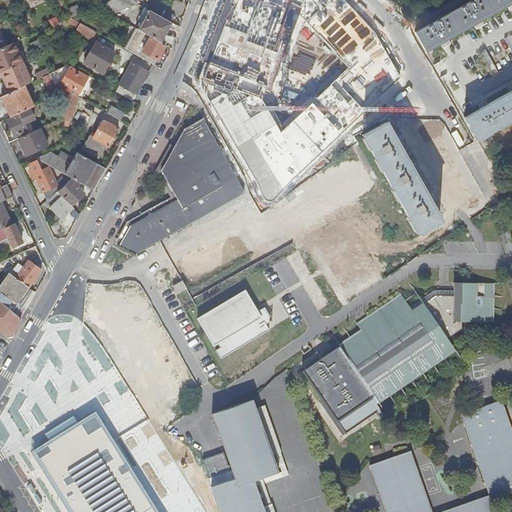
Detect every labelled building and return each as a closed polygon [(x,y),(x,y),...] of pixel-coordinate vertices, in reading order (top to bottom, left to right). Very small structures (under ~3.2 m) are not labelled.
[(110,14),(135,3),(132,0),(130,0),(111,0),(97,7),(110,14)] [(511,0),(474,0),(416,33),(426,51),(440,43),(443,42),(445,41),(445,40),(474,24),(476,23),(478,22),(478,21),(507,5),(510,4),(511,2),(511,1),(511,0)] [(76,6),(67,10),(70,18),(80,14),(76,6)] [(90,19),(99,10),(96,7),(75,17),(87,25),(90,19)] [(149,10),(138,30),(159,42),(170,22),(149,10)] [(405,14),(410,22),(417,18),(412,10),(405,14)] [(70,18),(50,27),(51,31),(70,24),(76,27),(79,23),(70,18)] [(95,32),(79,23),(76,27),(75,30),(91,39),(95,32)] [(159,42),(138,30),(135,29),(125,48),(150,62),(152,57),(156,59),(164,44),(159,42)] [(0,48),(0,71),(22,62),(23,61),(14,42),(0,48)] [(95,42),(92,47),(89,45),(84,55),(86,57),(83,63),(103,73),(114,53),(95,42)] [(22,86),(31,82),(22,62),(0,71),(0,75),(8,93),(22,86)] [(115,91),(132,101),(148,71),(131,62),(115,91)] [(76,96),(78,93),(87,76),(69,66),(60,82),(54,86),(58,94),(59,94),(66,91),(73,95),(76,96)] [(8,93),(0,96),(10,117),(18,113),(25,109),(32,106),(22,86),(8,93)] [(72,118),(73,95),(66,91),(64,114),(64,116),(64,121),(68,121),(68,118),(72,118)] [(511,91),(489,104),(465,118),(477,140),(511,120),(511,91)] [(111,106),(106,113),(120,120),(123,113),(111,106)] [(28,114),(25,109),(18,113),(18,114),(6,120),(14,136),(26,130),(21,120),(27,117),(28,114)] [(89,135),(82,148),(99,157),(105,145),(107,146),(117,128),(102,119),(93,137),(89,135)] [(445,220),(387,119),(361,134),(419,234),(445,220)] [(38,129),(17,139),(24,155),(46,145),(38,129)] [(35,158),(71,177),(79,182),(92,189),(105,168),(76,152),(69,164),(47,152),(35,158)] [(42,192),(47,199),(56,191),(62,187),(68,180),(63,176),(55,184),(48,187),(47,184),(53,181),(47,168),(40,171),(36,161),(28,165),(30,170),(28,171),(32,179),(34,178),(41,192),(42,192)] [(56,191),(47,199),(44,202),(61,217),(72,206),(71,205),(84,193),(76,185),(79,182),(71,177),(68,180),(62,187),(56,191)] [(0,186),(0,201),(0,202),(12,196),(6,184),(0,186)] [(330,209),(315,184),(177,262),(191,286),(330,209)] [(0,229),(11,224),(0,202),(0,201),(0,229)] [(11,224),(0,229),(0,244),(8,240),(12,247),(21,242),(12,224),(11,224)] [(350,230),(316,246),(331,277),(340,273),(346,287),(371,275),(350,230)] [(8,273),(0,283),(0,302),(16,316),(21,306),(32,290),(28,287),(40,270),(28,261),(23,252),(7,260),(14,267),(12,269),(18,274),(15,278),(8,273)] [(338,345),(374,398),(451,345),(446,337),(460,328),(460,321),(490,322),(491,283),(453,282),(452,289),(433,289),(409,306),(400,293),(367,316),(373,325),(363,332),(361,329),(338,345)] [(242,289),(193,318),(210,346),(214,343),(216,347),(212,350),(217,358),(266,329),(261,321),(256,323),(254,320),(259,318),(242,289)] [(0,333),(3,335),(11,334),(15,327),(20,319),(16,316),(0,302),(0,333)] [(374,398),(338,345),(301,369),(344,433),(381,408),(374,398)] [(208,478),(217,503),(220,511),(246,511),(262,506),(253,481),(278,472),(271,454),(256,460),(239,414),(255,408),(252,399),(212,414),(233,469),(208,478)] [(493,511),(489,500),(511,491),(511,432),(500,400),(462,413),(490,494),(436,511),(430,511),(409,450),(371,463),(387,511),(493,511)] [(256,460),(271,454),(281,451),(264,405),(255,408),(239,414),(256,460)] [(158,511),(112,440),(96,414),(66,432),(37,451),(75,511),(158,511)] [(182,478),(191,492),(206,482),(182,444),(173,450),(189,473),(182,478)] [(246,511),(274,511),(271,503),(262,506),(246,511)]
